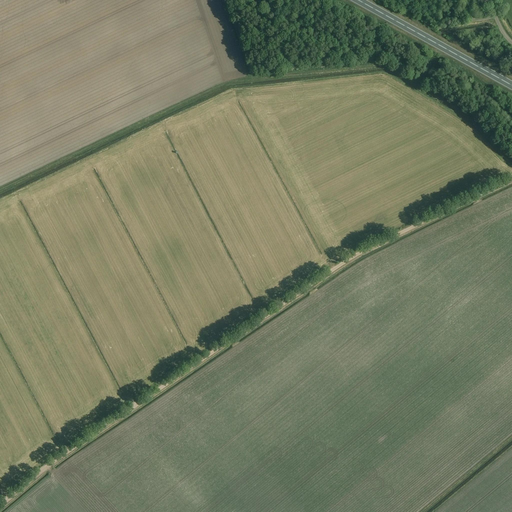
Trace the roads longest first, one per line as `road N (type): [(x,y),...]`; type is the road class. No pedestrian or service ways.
road 1 (track): [(0,505),(345,261),(511,179)]
road 2 (trunk): [(511,86),(357,0)]
